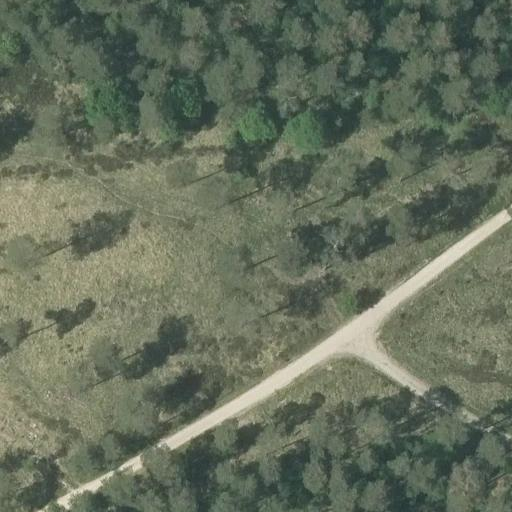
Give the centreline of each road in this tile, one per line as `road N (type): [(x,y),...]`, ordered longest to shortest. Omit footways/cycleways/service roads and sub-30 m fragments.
road 1 (track): [(511,214),(332,346),(77,511)]
road 2 (track): [(511,452),(332,346)]
